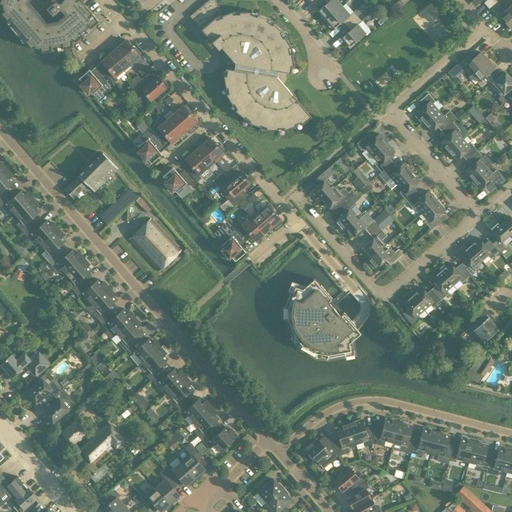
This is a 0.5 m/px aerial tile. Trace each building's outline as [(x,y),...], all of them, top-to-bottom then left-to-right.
[(0,0),(0,3),(2,4),(3,12),(1,13),(8,21),(31,49),(33,47),(41,50),(41,52),(72,46),(72,44),(91,28),(98,21),(92,14),(79,0),(62,0),(58,4),(56,1),(46,9),(40,2),(42,0),(0,0)] [(218,50),(221,47),(235,64),(235,70),(225,68),(224,76),(223,76),(226,94),(235,110),(234,110),(248,122),(248,123),(265,129),(265,130),(283,129),(284,130),(301,124),(301,125),(310,117),(276,77),(277,71),(291,73),(293,66),(290,48),(291,48),(282,32),(282,31),(268,20),(268,19),(251,13),(251,12),(233,12),(233,11),(222,15),(216,0),(208,0),(189,16),(218,50)] [(326,0),(328,2),(318,10),(321,13),(320,14),(325,20),(341,6),(336,0),(326,0)] [(495,0),(486,0),(483,3),(488,9),(496,2),(495,1),(495,0)] [(343,20),(347,25),(357,16),(353,12),(349,15),(341,6),(325,20),(330,26),(331,25),(334,28),(343,20)] [(510,29),(511,27),(511,15),(507,9),(498,16),(510,29)] [(368,30),(357,16),(347,25),(351,29),(341,37),(344,40),(343,41),(348,47),(368,30)] [(126,40),(117,47),(131,63),(140,56),(139,55),(141,54),(136,48),(134,50),(126,40)] [(109,54),(123,70),(131,63),(117,47),(109,54)] [(115,77),(123,70),(109,54),(101,62),(109,71),(104,74),(113,84),(117,80),(115,77)] [(464,65),(471,74),(485,62),(481,58),(480,57),(477,54),(472,59),(468,55),(459,62),(463,67),(464,65)] [(489,66),(485,62),(471,74),(478,82),(477,83),(480,88),(490,80),(486,76),(492,71),(489,67),(489,66)] [(141,75),(147,70),(143,66),(138,71),(141,75)] [(96,79),(89,70),(78,79),(82,84),(80,85),(88,94),(89,92),(92,95),(98,89),(102,93),(111,86),(101,75),(96,79)] [(497,98),(502,103),(511,94),(511,80),(504,72),(492,82),(502,94),(497,98)] [(132,80),(135,85),(141,80),(137,75),(132,80)] [(143,78),(141,80),(135,85),(131,88),(140,98),(145,94),(150,101),(166,87),(168,85),(163,79),(161,81),(157,76),(148,84),(143,78)] [(457,76),(451,81),(456,86),(462,82),(457,76)] [(414,114),(422,123),(437,110),(432,104),(435,101),(428,93),(418,102),(422,107),(414,114)] [(511,107),(511,109),(511,110),(511,94),(502,103),(502,104),(509,97),(511,100),(511,107)] [(167,106),(173,101),(169,96),(164,101),(167,106)] [(159,101),(154,106),(158,111),(163,106),(159,101)] [(174,113),(188,129),(196,122),(188,113),(190,111),(185,105),(183,107),(182,106),(174,113)] [(473,105),(468,110),(479,123),(484,118),(473,105)] [(438,125),(443,130),(452,122),(456,119),(449,111),(443,116),(437,110),(422,123),(430,132),(438,125)] [(174,113),(166,120),(180,136),(188,129),(174,113)] [(490,113),(485,117),(494,128),(499,123),(490,113)] [(447,152),(462,139),(468,133),(456,119),(452,122),(443,130),(447,136),(445,137),(439,143),(447,152)] [(171,143),(180,136),(166,120),(158,127),(156,124),(151,129),(159,138),(163,134),(171,143)] [(146,159),(151,164),(161,154),(153,145),(159,141),(149,130),(140,137),(144,142),(137,148),(139,150),(137,152),(145,160),(146,159)] [(507,131),(503,135),(507,140),(511,136),(507,131)] [(366,149),(371,155),(386,142),(378,133),(370,140),(366,135),(356,143),(363,151),(366,149)] [(201,145),(215,161),(223,154),(222,153),(224,151),(219,146),(218,147),(209,138),(201,145)] [(467,145),(462,139),(447,152),(455,161),(463,154),(467,159),(477,151),(470,143),(467,145)] [(373,164),(381,172),(391,164),(386,158),(394,152),(386,142),(371,155),(376,161),(373,164)] [(201,145),(193,152),(207,168),(215,161),(201,145)] [(464,171),(472,180),(487,167),(491,164),(484,155),(482,157),(477,151),(467,159),(472,164),(464,171)] [(207,168),(193,152),(185,159),(192,168),(188,172),(196,182),(201,178),(198,175),(207,168)] [(102,153),(65,189),(73,198),(85,187),(88,189),(90,187),(94,192),(118,169),(102,153)] [(391,164),(381,172),(378,174),(390,189),(396,184),(411,171),(403,162),(395,169),(391,164)] [(225,173),(231,168),(227,164),(221,169),(225,173)] [(188,186),(193,181),(185,172),(180,176),(172,167),(162,177),(166,181),(164,183),(171,191),(173,190),(175,192),(186,183),(188,186)] [(317,202),(321,199),(331,190),(328,186),(330,184),(330,181),(327,178),(334,172),(329,167),(315,179),(319,184),(309,192),(317,202)] [(491,173),(487,167),(472,180),(479,190),(485,185),(490,192),(493,189),(504,180),(496,169),(491,173)] [(0,201),(9,193),(5,189),(14,181),(10,177),(12,175),(7,169),(0,175),(0,201)] [(399,193),(406,201),(415,193),(411,187),(419,180),(411,171),(396,184),(401,190),(399,193)] [(233,207),(237,204),(243,199),(245,197),(239,191),(248,183),(245,179),(247,177),(242,172),(240,173),(239,173),(224,186),(229,193),(225,197),(233,207)] [(225,177),(221,173),(215,178),(219,182),(225,177)] [(108,206),(113,211),(133,191),(129,186),(108,206)] [(339,199),(343,204),(349,200),(353,197),(348,191),(347,192),(345,189),(341,189),(339,191),(335,186),(331,190),(321,199),(329,208),(339,199)] [(9,193),(0,201),(0,206),(5,212),(9,208),(15,214),(32,199),(27,193),(25,195),(22,190),(13,198),(9,193)] [(415,207),(421,213),(436,200),(428,191),(420,198),(415,193),(406,201),(413,209),(415,207)] [(251,203),(257,198),(253,194),(247,199),(251,203)] [(141,196),(136,200),(147,213),(152,208),(141,196)] [(16,224),(23,233),(35,223),(31,219),(40,211),(36,206),(38,205),(32,199),(15,214),(20,221),(16,224)] [(247,203),(243,199),(237,204),(241,208),(247,203)] [(361,214),(349,200),(343,204),(340,207),(344,212),(334,221),(342,231),(346,228),(361,214)] [(444,209),(436,200),(421,213),(426,219),(423,221),(430,230),(440,221),(435,216),(444,209)] [(258,211),(271,227),(280,220),(272,210),(273,209),(269,203),(267,205),(266,204),(258,211)] [(99,215),(103,220),(110,214),(105,209),(99,215)] [(258,211),(250,218),(263,234),(271,227),(258,211)] [(364,228),(368,233),(377,225),(365,211),(361,214),(346,228),(354,237),(364,228)] [(511,218),(510,216),(501,224),(509,235),(511,238),(511,218)] [(151,218),(128,240),(158,272),(181,250),(151,218)] [(263,234),(250,218),(241,225),(239,222),(235,226),(243,236),(247,232),(255,241),(263,234)] [(35,237),(41,244),(58,228),(53,222),(51,224),(47,220),(38,227),(35,223),(23,233),(31,241),(35,237)] [(497,239),(492,243),(498,251),(500,253),(505,248),(500,242),(509,235),(501,224),(497,220),(488,229),(497,239)] [(227,221),(212,235),(219,243),(221,245),(223,248),(221,249),(228,258),(230,256),(234,261),(245,252),(240,246),(237,243),(242,239),(227,221)] [(362,247),(370,256),(381,248),(385,244),(381,240),(386,235),(377,225),(368,233),(372,238),(362,247)] [(45,258),(49,262),(60,253),(56,248),(65,240),(61,236),(63,234),(58,228),(41,244),(49,254),(45,258)] [(477,238),(468,245),(481,261),(487,255),(490,258),(498,251),(492,243),(490,241),(484,246),(477,238)] [(461,266),(469,275),(477,268),(475,266),(481,261),(468,245),(459,253),(466,261),(461,266)] [(381,248),(370,256),(366,259),(375,269),(385,260),(389,265),(402,254),(398,249),(393,253),(390,249),(387,249),(384,251),(381,248)] [(61,267),(66,273),(84,258),(78,252),(77,254),(73,249),(64,257),(60,253),(49,262),(56,271),(61,267)] [(70,287),(74,292),(85,282),(82,278),(91,270),(87,266),(89,264),(84,258),(66,273),(75,283),(70,287)] [(449,262),(439,270),(452,285),(459,280),(461,282),(469,275),(461,266),(455,270),(449,262)] [(505,269),(497,277),(501,281),(510,274),(505,269)] [(446,291),(452,285),(439,270),(430,278),(437,286),(432,291),(440,300),(448,293),(446,291)] [(83,293),(92,303),(109,288),(104,282),(102,283),(98,279),(89,287),(85,282),(74,292),(79,297),(83,293)] [(327,357),(327,358),(345,354),(344,354),(350,353),(348,343),(360,333),(354,326),(355,325),(354,324),(344,312),(340,316),(328,301),(332,298),(320,285),(320,286),(314,279),(302,289),(292,286),(291,291),(290,291),(284,308),(285,308),(285,319),(284,319),(291,337),(292,337),(299,346),(316,356),(316,355),(327,357)] [(420,287),(411,295),(424,310),(430,305),(432,307),(440,300),(432,291),(427,295),(420,287)] [(91,314),(93,313),(100,321),(111,312),(107,307),(112,303),(116,300),(112,295),(114,294),(109,288),(92,303),(86,308),(91,314)] [(417,315),(424,310),(411,295),(401,303),(408,311),(403,315),(411,325),(420,318),(417,315)] [(479,301),(471,309),(475,313),(483,305),(479,301)] [(111,312),(100,321),(107,330),(104,332),(110,339),(117,332),(135,317),(129,311),(128,313),(124,309),(120,312),(115,316),(111,312)] [(484,321),(473,331),(483,342),(498,329),(486,315),(482,319),(484,321)] [(117,332),(110,339),(115,345),(118,342),(125,351),(137,341),(133,337),(139,331),(142,329),(138,325),(140,323),(135,317),(117,332)] [(134,352),(143,362),(160,347),(155,341),(153,342),(149,338),(140,346),(137,341),(125,351),(130,356),(134,352)] [(151,381),(153,379),(162,371),(158,366),(167,359),(163,354),(165,353),(160,347),(143,362),(148,368),(143,372),(151,381)] [(467,376),(480,384),(494,361),(500,352),(493,347),(487,357),(486,357),(485,359),(479,356),(472,368),(467,376)] [(35,376),(49,364),(41,355),(32,363),(24,354),(16,361),(11,355),(0,364),(11,376),(25,364),(35,376)] [(159,381),(168,391),(186,376),(180,370),(179,372),(175,368),(166,375),(162,371),(153,379),(157,384),(159,381)] [(178,409),(187,401),(184,396),(193,388),(189,384),(191,382),(186,376),(168,391),(177,402),(174,404),(178,409)] [(44,395),(48,400),(60,390),(52,382),(48,386),(42,379),(26,393),(27,393),(25,395),(30,400),(32,399),(35,403),(44,395)] [(67,399),(60,390),(48,400),(52,404),(43,412),(47,416),(45,418),(50,424),(52,422),(52,423),(68,409),(62,402),(67,399)] [(191,405),(187,401),(178,409),(176,410),(183,419),(188,415),(193,421),(211,406),(206,400),(204,402),(200,397),(191,405)] [(194,431),(202,440),(213,430),(209,426),(218,418),(214,414),(216,412),(211,406),(193,421),(199,427),(194,431)] [(382,430),(373,428),(373,443),(383,446),(385,440),(393,442),(398,422),(385,418),(382,430)] [(87,433),(74,419),(60,432),(73,446),(87,433)] [(373,443),(373,428),(365,430),(361,419),(348,424),(355,443),(363,441),(365,446),(373,443)] [(107,421),(78,447),(90,461),(82,468),(90,476),(98,469),(93,464),(113,447),(114,448),(123,439),(107,421)] [(399,450),(410,453),(414,438),(408,437),(411,425),(398,422),(393,442),(401,444),(399,450)] [(339,439),(330,442),(338,456),(349,452),(347,446),(355,443),(348,424),(335,428),(339,439)] [(213,430),(202,440),(209,448),(213,444),(219,451),(224,447),(225,449),(232,444),(230,442),(235,437),(234,437),(236,435),(231,429),(229,430),(226,427),(217,435),(213,430)] [(431,452),(436,432),(423,428),(420,440),(414,438),(410,453),(420,455),(422,454),(423,450),(431,452)] [(449,460),(452,448),(446,446),(449,435),(436,432),(431,452),(443,455),(443,458),(449,460)] [(458,449),(452,448),(449,460),(455,462),(456,458),(469,462),(474,441),(461,438),(458,449)] [(338,456),(330,442),(324,448),(316,439),(306,448),(310,453),(308,455),(314,461),(315,459),(323,468),(338,456)] [(487,445),(474,441),(469,462),(477,464),(475,470),(486,473),(490,458),(484,456),(487,445)] [(190,454),(181,461),(196,479),(201,474),(200,473),(204,469),(196,460),(201,456),(189,443),(184,447),(190,454)] [(499,469),(507,471),(511,451),(499,448),(496,459),(490,458),(486,473),(497,475),(499,469)] [(191,483),(196,479),(181,461),(172,469),(169,467),(165,470),(173,480),(177,476),(185,485),(190,481),(191,483)] [(354,488),(365,481),(360,475),(357,477),(349,468),(344,472),(343,470),(336,475),(338,477),(333,481),(342,491),(351,483),(354,488)] [(165,479),(156,487),(171,505),(176,500),(174,499),(179,495),(171,486),(175,482),(173,480),(165,470),(164,469),(159,473),(165,479)] [(13,493),(17,497),(27,488),(25,486),(22,489),(19,485),(22,483),(17,476),(7,485),(0,477),(0,504),(7,499),(13,493)] [(266,503),(284,487),(279,481),(277,483),(273,479),(263,487),(262,485),(256,490),(258,492),(257,492),(266,503)] [(368,487),(365,481),(354,488),(357,493),(347,498),(352,508),(370,498),(365,489),(368,487)] [(473,511),(493,511),(490,511),(487,507),(464,485),(455,494),(473,511)] [(144,493),(140,496),(142,499),(148,506),(152,502),(160,511),(164,507),(166,509),(171,505),(156,487),(146,495),(144,493)] [(289,493),(284,487),(266,503),(274,511),(286,511),(282,507),(291,499),(287,495),(289,493)] [(27,488),(17,497),(13,493),(7,499),(18,511),(19,511),(23,509),(36,498),(35,496),(36,495),(33,492),(32,493),(27,488)] [(100,510),(101,511),(115,511),(123,505),(117,497),(119,495),(115,490),(106,498),(109,503),(100,510)] [(142,499),(140,496),(137,493),(132,497),(137,503),(142,499)] [(375,508),(370,498),(352,508),(353,511),(381,511),(379,506),(375,508)]
